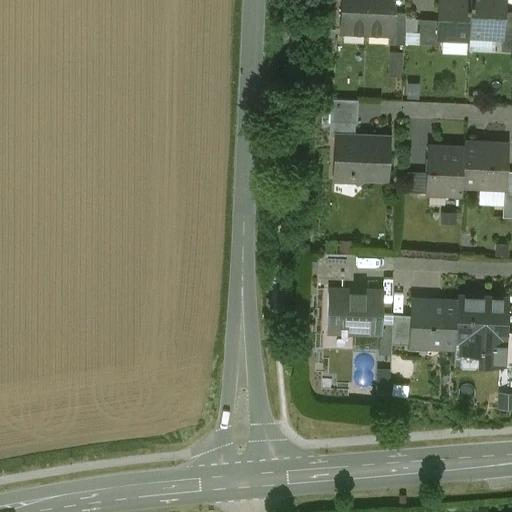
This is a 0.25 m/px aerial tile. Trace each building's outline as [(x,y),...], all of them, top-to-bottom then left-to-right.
[(393,0),(342,0),(341,31),(390,34),(391,34),(393,12),(393,0)] [(439,0),(439,20),(438,37),(440,37),(469,39),(469,35),(470,0),(439,0)] [(503,0),(470,0),(469,35),(502,37),(503,11),(503,0)] [(511,11),(503,11),(502,37),(511,37),(511,11)] [(405,13),(393,12),(391,34),(390,34),(390,44),(404,45),(405,13)] [(439,20),(420,19),(419,44),(439,45),(440,37),(438,37),(439,20)] [(388,137),(354,136),(355,123),(357,123),(358,100),(331,98),(329,136),(336,136),(334,181),(337,181),(337,171),(349,172),(348,176),(349,176),(357,185),(365,178),(386,179),(388,137)] [(506,144),(464,142),(463,148),(462,185),(503,187),(504,187),(505,171),(506,144)] [(463,148),(429,147),(427,192),(461,193),(462,185),(463,148)] [(511,171),(505,171),(504,187),(503,187),(502,216),(511,216),(511,171)] [(353,254),(317,252),(316,278),(352,279),(353,254)] [(380,291),(334,289),(333,331),(341,331),(340,335),(345,335),(345,331),(379,333),(380,291)] [(507,298),(457,296),(457,302),(455,339),(461,339),(460,351),(480,351),(480,354),(503,355),(504,340),(505,340),(505,332),(507,298)] [(457,302),(413,300),(412,315),(411,344),(455,346),(455,339),(457,302)] [(412,315),(392,314),(391,343),(411,344),(412,315)] [(511,332),(505,332),(505,340),(504,340),(503,355),(503,364),(511,363),(511,332)]
